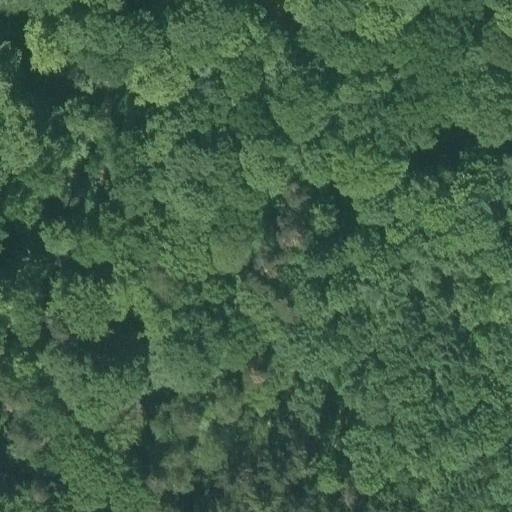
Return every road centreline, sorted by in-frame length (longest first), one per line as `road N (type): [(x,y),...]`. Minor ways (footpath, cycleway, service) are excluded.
road 1 (track): [(286,13),(218,148),(151,379),(69,511)]
road 2 (track): [(170,40),(0,152)]
